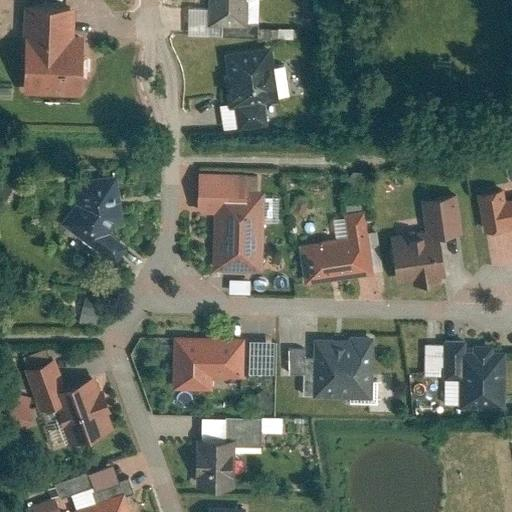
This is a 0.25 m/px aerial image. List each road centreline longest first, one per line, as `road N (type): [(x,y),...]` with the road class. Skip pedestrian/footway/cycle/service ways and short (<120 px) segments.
road 1 (residential): [(511,309),(223,304)]
road 2 (residential): [(169,246),(175,83),(149,0)]
road 3 (residential): [(140,304),(113,338),(176,511)]
